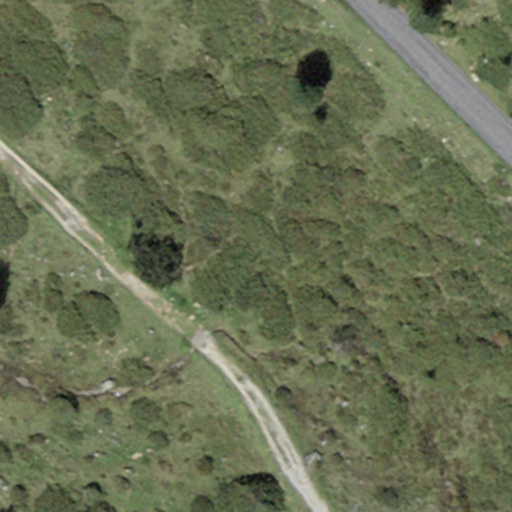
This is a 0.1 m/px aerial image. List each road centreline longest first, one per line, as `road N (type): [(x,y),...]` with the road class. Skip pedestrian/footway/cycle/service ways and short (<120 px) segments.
road 1 (track): [(0,162),(260,409),(316,511)]
road 2 (tertiary): [(364,0),(511,149)]
